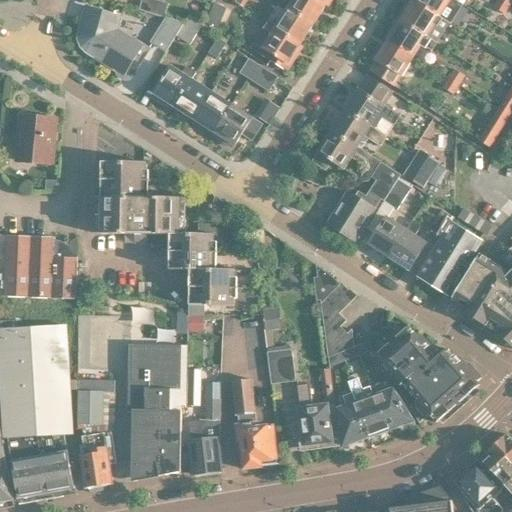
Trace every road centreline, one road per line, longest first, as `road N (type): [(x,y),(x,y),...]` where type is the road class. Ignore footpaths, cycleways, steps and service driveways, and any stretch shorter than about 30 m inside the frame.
road 1 (residential): [(187,511),(394,472),(441,453),(511,388)]
road 2 (residential): [(511,380),(236,196)]
road 3 (residential): [(236,196),(27,57)]
road 4 (residential): [(236,196),(365,0)]
road 5 (unknown): [(76,90),(67,235),(83,245),(148,249)]
